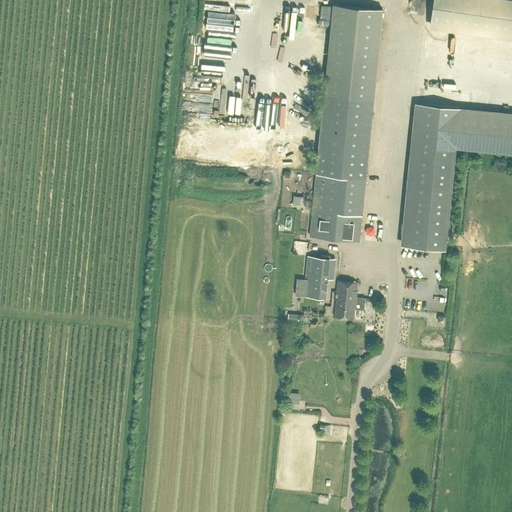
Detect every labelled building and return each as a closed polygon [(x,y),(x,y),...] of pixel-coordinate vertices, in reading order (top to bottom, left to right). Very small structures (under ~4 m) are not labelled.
[(433,0),(430,23),(470,29),(473,0),(433,0)] [(511,0),(473,0),(470,29),(511,35),(511,0)] [(359,241),(374,98),(382,8),(333,4),(310,236),(359,241)] [(455,149),(459,107),(419,103),(405,245),(445,249),(455,149)] [(511,114),(459,107),(455,149),(511,155),(511,114)] [(307,256),(303,296),(326,298),(329,267),(328,266),(329,258),(307,256)] [(352,318),(353,318),(354,308),(357,281),(356,281),(356,282),(337,280),(335,300),(336,300),(334,315),(352,317),(352,318)] [(306,350),(315,359),(322,353),(313,344),(306,350)] [(297,353),(286,349),(284,355),(295,359),(297,353)]
